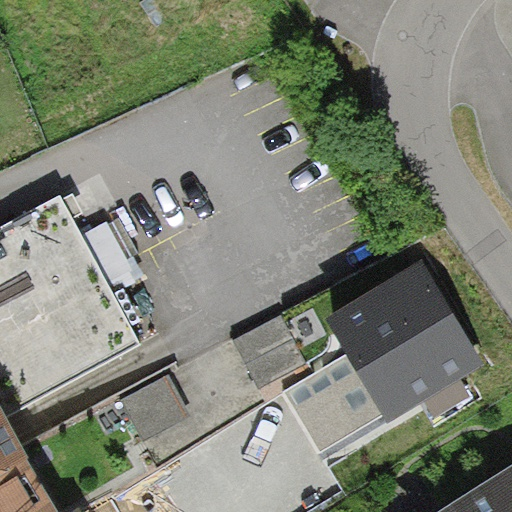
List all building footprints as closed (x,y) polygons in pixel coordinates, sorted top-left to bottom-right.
[(0,480),(26,465),(3,423),(141,347),(59,197),(0,229),(0,480)] [(427,265),(329,321),(349,357),(354,366),(382,414),(387,422),(426,400),(433,413),(464,395),(456,382),(484,365),(427,265)] [(286,315),(235,339),(257,387),(308,363),(286,315)] [(322,450),(382,414),(349,357),(288,393),(322,450)] [(124,403),(148,446),(192,421),(170,377),(124,403)] [(0,511),(53,511),(26,465),(0,480),(0,511)] [(511,511),(511,470),(444,511),(511,511)]
